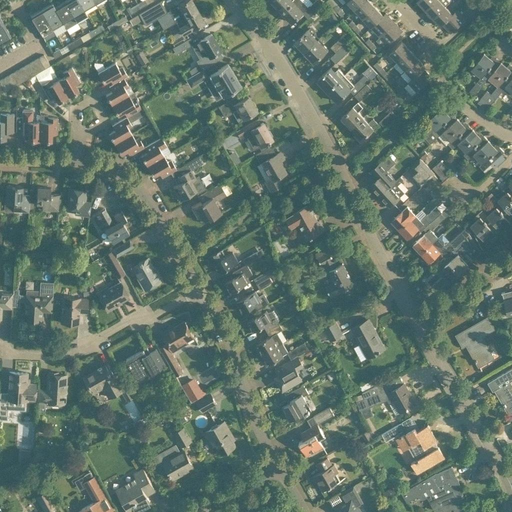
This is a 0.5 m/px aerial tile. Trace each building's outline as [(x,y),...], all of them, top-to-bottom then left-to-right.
[(84,10),(78,0),(67,0),(65,1),(77,23),(88,16),(84,10)] [(78,0),(84,10),(95,4),(92,0),(78,0)] [(144,0),(142,0),(137,3),(140,8),(147,4),(144,0)] [(167,12),(164,13),(171,25),(176,22),(177,21),(198,9),(192,0),(185,0),(178,4),(178,5),(170,9),(166,11),(167,12)] [(282,12),(295,0),(274,0),(273,1),(282,12)] [(292,22),(302,13),(308,19),(317,10),(324,3),(321,0),(316,0),(308,8),(301,0),(295,0),(282,12),(292,22)] [(366,0),(349,0),(348,2),(356,10),(366,0)] [(376,7),(369,0),(366,0),(356,10),(363,18),(376,7)] [(434,0),(417,0),(425,9),(434,0)] [(433,17),(445,6),(449,1),(447,0),(434,0),(425,9),(433,17)] [(77,23),(65,1),(54,7),(60,18),(63,23),(66,29),(77,23)] [(160,1),(139,13),(142,19),(146,25),(156,18),(164,13),(167,12),(166,11),(160,1)] [(60,18),(54,7),(52,3),(41,10),(53,30),(63,23),(60,18)] [(140,8),(137,3),(130,7),(133,12),(140,8)] [(337,4),(333,7),(337,12),(341,8),(337,4)] [(453,15),(445,6),(433,17),(441,26),(443,25),(453,15)] [(384,15),(383,15),(376,7),(363,18),(371,27),(372,27),(384,15)] [(341,8),(337,12),(341,17),(345,13),(341,8)] [(205,22),(198,9),(177,21),(176,22),(178,26),(178,27),(180,31),(172,35),(174,39),(171,41),(174,46),(180,43),(195,34),(193,35),(190,30),(205,22)] [(53,30),(41,10),(30,16),(42,36),(51,31),(53,30)] [(458,10),(453,15),(443,25),(451,33),(466,19),(458,10)] [(386,13),(383,15),(384,15),(372,27),(371,27),(380,36),(395,22),(386,13)] [(127,20),(125,16),(118,19),(121,24),(127,20)] [(118,19),(112,23),(114,28),(121,24),(118,19)] [(348,23),(353,28),(356,25),(352,20),(348,23)] [(403,31),(395,22),(380,36),(388,45),(403,31)] [(101,24),(95,28),(98,33),(104,29),(101,24)] [(0,41),(10,35),(4,25),(0,27),(0,41)] [(361,30),(356,25),(353,28),(357,33),(361,30)] [(98,33),(95,28),(94,29),(90,31),(88,32),(90,37),(98,33)] [(299,30),(293,35),(297,39),(302,34),(299,30)] [(295,41),(304,52),(319,39),(314,33),(312,35),(307,30),(302,34),(297,39),(295,41)] [(200,63),(190,70),(192,75),(203,69),(223,57),(219,51),(221,50),(211,33),(192,44),(201,59),(198,61),(200,63)] [(340,49),(346,44),(348,42),(343,36),(330,47),(336,53),(340,49)] [(80,37),(73,41),(76,46),(83,41),(80,37)] [(323,43),(319,39),(304,52),(314,62),(327,50),(322,45),(323,43)] [(74,41),(74,42),(73,41),(66,45),(69,50),(76,46),(74,41)] [(389,53),(398,62),(410,50),(402,41),(389,53)] [(55,58),(62,54),(59,49),(52,53),(55,58)] [(336,53),(331,58),(336,63),(345,55),(340,49),(336,53)] [(418,59),(410,50),(398,62),(406,70),(418,59)] [(141,63),(148,60),(143,51),(137,54),(141,63)] [(489,78),(501,62),(496,58),(494,61),(484,53),(471,69),(481,77),(478,80),(484,84),(489,78)] [(43,55),(38,57),(45,69),(50,66),(43,55)] [(45,69),(38,57),(33,60),(40,72),(45,69)] [(426,67),(418,59),(406,70),(413,78),(424,68),(425,69),(426,67)] [(40,72),(33,60),(28,63),(35,74),(40,72)] [(372,63),(379,71),(382,68),(376,60),(372,63)] [(505,86),(511,78),(511,68),(511,70),(501,62),(489,78),(498,86),(491,94),(487,91),(478,102),(487,110),(494,102),(501,93),(503,90),(506,87),(505,86)] [(35,74),(28,63),(23,66),(30,77),(35,74)] [(114,63),(97,72),(103,83),(109,79),(112,84),(123,78),(127,76),(122,67),(118,69),(114,63)] [(227,63),(209,74),(223,96),(241,86),(236,78),(237,78),(232,70),(232,71),(227,63)] [(369,63),(362,70),(369,78),(376,71),(369,63)] [(30,77),(23,66),(18,69),(25,80),(30,77)] [(75,85),(76,84),(80,82),(72,67),(63,73),(65,76),(58,80),(68,97),(78,91),(75,85)] [(327,91),(344,75),(339,69),(335,72),(331,67),(317,80),(327,91)] [(433,77),(425,69),(424,68),(413,78),(408,83),(417,92),(433,77)] [(25,80),(18,69),(13,72),(20,83),(25,80)] [(192,75),(186,78),(188,83),(191,81),(193,85),(207,76),(203,69),(192,75)] [(20,83),(13,72),(8,75),(15,86),(20,83)] [(15,86),(8,75),(3,78),(10,89),(15,86)] [(350,81),(344,75),(327,91),(337,102),(354,86),(350,81)] [(365,75),(355,84),(360,90),(367,84),(370,81),(365,75)] [(10,89),(3,78),(0,79),(0,83),(5,92),(10,89)] [(111,105),(129,95),(125,89),(128,87),(123,78),(112,84),(109,86),(112,91),(106,95),(111,105)] [(511,78),(505,86),(506,87),(503,90),(511,96),(511,78)] [(50,80),(41,85),(49,100),(50,99),(55,97),(58,103),(68,97),(58,80),(52,83),(50,80)] [(372,89),(367,84),(360,90),(355,94),(354,96),(359,101),(372,89)] [(407,93),(402,89),(399,91),(398,91),(396,93),(401,98),(407,93)] [(129,95),(111,105),(117,115),(124,112),(126,117),(141,109),(139,105),(140,104),(138,100),(137,98),(136,98),(133,93),(129,95)] [(225,117),(233,113),(238,122),(256,111),(248,96),(235,104),(236,105),(232,107),(228,101),(219,107),(225,117)] [(352,128),(363,118),(358,112),(363,108),(358,102),(341,117),(352,128)] [(428,136),(425,138),(430,144),(437,138),(443,133),(458,119),(453,114),(450,110),(449,111),(445,107),(443,107),(442,108),(442,107),(427,121),(434,130),(428,136)] [(40,141),(40,121),(32,121),(32,111),(30,109),(28,108),(26,108),(24,109),(22,111),(22,116),(16,116),(16,131),(22,131),(22,134),(28,134),(28,141),(40,141)] [(397,116),(392,110),(379,122),(385,128),(397,116)] [(0,139),(5,140),(6,132),(13,132),(13,114),(0,114),(0,121),(0,139)] [(51,142),(51,134),(57,134),(57,118),(47,117),(47,115),(40,115),(40,121),(40,141),(51,142)] [(114,144),(131,134),(128,128),(131,126),(126,117),(112,125),(115,130),(108,134),(114,144)] [(368,123),(363,118),(352,128),(356,133),(355,135),(360,141),(379,124),(374,118),(368,123)] [(466,128),(458,119),(443,133),(451,142),(448,144),(453,149),(458,144),(458,143),(473,130),(469,125),(466,128)] [(239,129),(236,131),(240,138),(245,135),(248,139),(251,137),(257,148),(259,147),(264,144),(267,142),(268,142),(269,142),(270,141),(269,141),(272,139),(272,138),(272,135),(269,130),(267,130),(263,122),(251,129),(248,124),(239,129)] [(481,138),(473,130),(458,143),(458,144),(466,152),(464,155),(468,159),(489,141),(484,136),(481,138)] [(144,147),(143,147),(139,139),(135,141),(131,134),(114,144),(120,154),(126,151),(129,156),(144,147)] [(147,166),(164,156),(160,150),(166,146),(161,137),(143,147),(144,147),(147,152),(141,156),(139,157),(139,159),(142,164),(144,165),(145,164),(147,166)] [(489,141),(468,159),(468,160),(471,157),(474,155),(481,163),(479,166),(484,171),(486,173),(493,166),(491,164),(504,152),(500,147),(497,149),(489,141)] [(279,151),(275,154),(261,162),(270,178),(264,181),(271,192),(282,185),(278,177),(286,172),(279,161),(284,159),(279,151)] [(380,196),(401,177),(400,176),(396,180),(387,170),(395,162),(389,155),(370,171),(371,172),(373,170),(379,177),(370,185),(380,196)] [(167,162),(164,156),(147,166),(152,176),(159,173),(162,178),(176,169),(171,160),(167,162)] [(203,163),(199,157),(184,165),(188,172),(190,170),(203,163)] [(423,185),(434,174),(435,174),(420,158),(411,166),(416,172),(411,177),(421,187),(423,185)] [(448,169),(441,160),(436,164),(432,167),(440,176),(439,177),(442,181),(448,176),(445,172),(448,169)] [(195,178),(190,170),(188,172),(176,178),(177,181),(179,184),(173,187),(174,190),(172,191),(177,199),(179,198),(180,200),(196,191),(198,194),(206,189),(205,189),(198,177),(195,178)] [(434,174),(425,183),(431,190),(429,192),(434,197),(444,188),(440,185),(436,180),(437,178),(434,174)] [(400,198),(401,197),(405,193),(398,185),(403,180),(401,177),(380,196),(389,207),(397,200),(400,198)] [(220,184),(205,192),(209,199),(201,203),(200,202),(191,207),(197,217),(200,216),(203,221),(209,218),(209,220),(221,213),(215,202),(226,195),(220,184)] [(511,187),(509,184),(504,189),(507,192),(498,200),(511,215),(511,187)] [(29,208),(29,200),(29,199),(30,194),(22,194),(22,186),(6,185),(5,211),(5,209),(13,210),(13,211),(29,212),(29,209),(29,208)] [(37,187),(36,197),(36,203),(42,204),(41,210),(59,211),(60,195),(50,194),(50,188),(37,187)] [(75,214),(79,214),(89,216),(91,203),(84,202),(85,196),(84,196),(84,191),(69,189),(67,199),(69,200),(68,208),(76,209),(75,214)] [(511,215),(498,200),(493,204),(496,207),(487,215),(501,230),(510,222),(511,224),(511,215)] [(308,205),(285,218),(291,228),(298,223),(301,229),(300,230),(306,240),(325,229),(320,220),(318,221),(308,205)] [(399,230),(415,215),(407,206),(394,218),(394,217),(391,220),(392,221),(391,221),(399,230)] [(424,229),(441,213),(442,212),(437,206),(420,221),(415,215),(399,230),(407,239),(408,238),(408,239),(412,236),(411,236),(419,228),(421,231),(424,229)] [(104,208),(92,216),(97,224),(99,228),(103,226),(105,229),(113,242),(120,238),(129,233),(122,222),(126,219),(121,211),(110,218),(104,208)] [(501,230),(487,215),(482,209),(477,214),(480,217),(470,226),(477,233),(475,235),(483,248),(488,243),(485,240),(494,232),(496,235),(501,230)] [(421,253),(438,238),(431,230),(445,217),(441,213),(424,229),(427,232),(416,241),(416,240),(412,243),(413,244),(421,253)] [(438,238),(421,253),(429,262),(430,263),(433,260),(433,259),(437,255),(440,252),(445,257),(449,252),(452,250),(453,249),(470,234),(466,227),(449,242),(448,242),(450,241),(443,233),(438,238)] [(474,240),(470,234),(453,249),(452,250),(457,255),(443,267),(453,278),(459,272),(460,273),(463,270),(462,269),(468,264),(465,261),(468,258),(465,254),(470,250),(477,246),(474,240)] [(112,250),(116,257),(133,247),(129,240),(112,250)] [(226,256),(222,249),(208,257),(213,266),(215,265),(220,273),(238,262),(232,252),(226,256)] [(125,274),(116,257),(112,250),(104,255),(117,278),(125,274)] [(242,259),(245,265),(246,264),(258,257),(255,252),(242,259)] [(333,259),(329,252),(317,258),(321,266),(326,264),(335,281),(326,286),(331,296),(342,290),(343,292),(348,289),(347,288),(354,284),(342,262),(336,266),(333,260),(333,259)] [(161,280),(156,271),(148,257),(141,262),(140,261),(131,266),(144,289),(161,280)] [(247,277),(252,274),(246,264),(245,265),(232,272),(235,277),(225,283),(231,293),(250,281),(247,277)] [(270,276),(267,271),(254,279),(257,284),(270,276)] [(257,284),(260,289),(273,282),(270,276),(257,284)] [(26,295),(25,295),(25,302),(24,321),(41,322),(42,311),(52,312),(53,282),(41,281),(40,290),(26,290),(26,295)] [(128,297),(123,288),(120,282),(108,289),(107,287),(97,293),(107,311),(120,304),(119,302),(128,297)] [(498,303),(501,316),(511,312),(511,289),(502,293),(504,301),(498,303)] [(256,310),(269,302),(264,293),(258,297),(255,291),(236,302),(242,312),(254,305),(256,310)] [(12,308),(13,294),(0,293),(0,323),(1,307),(12,308)] [(87,312),(87,302),(87,299),(79,299),(79,298),(63,297),(61,323),(78,324),(79,312),(87,312)] [(256,317),(248,322),(253,330),(254,332),(263,326),(266,331),(279,323),(277,321),(280,320),(274,310),(268,311),(267,310),(266,311),(256,317)] [(493,328),(492,326),(487,317),(456,335),(463,346),(469,342),(472,347),(469,349),(479,366),(493,358),(481,336),(493,328)] [(352,327),(360,344),(354,347),(362,360),(384,348),(369,318),(352,327)] [(160,348),(166,359),(174,354),(171,349),(194,337),(185,321),(170,330),(169,328),(161,333),(168,344),(160,348)] [(337,322),(324,329),(332,341),(344,333),(337,322)] [(262,354),(283,342),(278,333),(282,330),(279,323),(266,331),(270,337),(261,341),(261,340),(259,341),(260,342),(256,344),(258,348),(257,348),(258,350),(258,352),(259,354),(259,355),(260,356),(262,354)] [(289,352),(283,342),(262,354),(268,364),(283,356),(287,353),(291,359),(297,356),(308,350),(305,343),(296,348),(292,350),(289,352)] [(166,366),(161,357),(156,349),(146,354),(144,349),(126,359),(137,379),(158,367),(159,369),(166,366)] [(184,372),(174,354),(166,359),(176,376),(184,372)] [(303,366),(297,356),(291,359),(282,364),(286,371),(275,377),(279,383),(278,385),(280,388),(282,388),(283,390),(302,379),(296,370),(303,366)] [(109,398),(121,391),(127,401),(135,397),(120,371),(111,376),(105,365),(84,377),(93,393),(103,387),(109,398)] [(511,367),(497,376),(488,381),(493,391),(496,389),(499,393),(498,393),(504,404),(503,404),(505,406),(507,409),(511,405),(511,386),(509,381),(511,379),(511,367)] [(0,392),(0,419),(7,420),(7,409),(26,410),(26,400),(35,401),(36,384),(29,384),(29,380),(27,380),(27,373),(9,372),(8,393),(0,392)] [(66,375),(57,375),(48,374),(47,390),(38,390),(37,408),(45,408),(46,402),(66,403),(67,385),(65,385),(66,375)] [(191,403),(207,394),(203,388),(201,389),(195,380),(193,379),(182,385),(191,403)] [(362,392),(375,385),(372,380),(359,387),(362,392)] [(365,398),(357,401),(360,410),(362,410),(370,406),(387,400),(389,403),(395,414),(399,412),(403,410),(415,403),(414,402),(404,382),(393,388),(393,387),(386,389),(383,381),(375,385),(362,392),(365,398)] [(292,402),(281,408),(283,410),(284,410),(290,420),(299,416),(299,415),(300,416),(306,413),(307,413),(310,411),(309,410),(308,410),(301,397),(303,396),(308,393),(304,385),(293,391),(287,394),(292,402)] [(211,394),(202,399),(197,402),(202,412),(216,404),(211,394)] [(176,411),(182,423),(187,420),(184,416),(187,415),(185,412),(189,411),(186,406),(176,411)] [(315,415),(320,423),(334,415),(329,407),(315,415)] [(133,422),(135,428),(148,422),(146,415),(133,422)] [(216,444),(222,454),(235,446),(232,441),(234,440),(224,421),(205,432),(213,446),(216,444)] [(402,422),(381,434),(386,442),(398,435),(399,437),(404,434),(414,451),(411,452),(416,460),(411,463),(417,473),(429,466),(429,467),(435,464),(434,463),(444,457),(438,447),(434,441),(436,440),(427,425),(417,431),(415,428),(407,432),(402,422)] [(303,450),(306,456),(323,446),(320,441),(325,438),(318,424),(301,434),(304,439),(299,442),(301,447),(299,448),(301,451),(303,450)] [(191,441),(184,428),(174,433),(181,446),(191,441)] [(362,434),(367,442),(372,438),(368,431),(362,434)] [(184,450),(181,452),(176,443),(153,457),(162,473),(168,470),(170,473),(169,474),(170,476),(171,475),(173,479),(194,467),(184,450)] [(327,458),(324,459),(316,464),(320,472),(311,477),(315,483),(317,481),(322,491),(341,481),(337,474),(338,473),(334,464),(332,465),(327,458)] [(415,485),(402,493),(407,502),(417,496),(423,499),(428,497),(433,494),(440,496),(444,505),(453,502),(455,508),(456,511),(462,511),(468,510),(464,498),(456,476),(452,466),(436,473),(435,472),(427,478),(415,485)] [(130,509),(131,511),(138,511),(145,508),(145,507),(149,505),(148,503),(150,502),(147,495),(155,490),(152,485),(143,468),(134,473),(136,478),(116,489),(128,511),(130,509)] [(96,475),(93,476),(90,471),(84,474),(88,480),(84,482),(95,501),(76,511),(108,511),(115,508),(110,500),(96,475)] [(353,486),(349,488),(340,493),(345,502),(343,503),(340,503),(335,506),(334,508),(336,511),(358,511),(356,507),(363,503),(353,486)] [(49,511),(57,508),(48,491),(38,497),(46,511),(49,511)]
